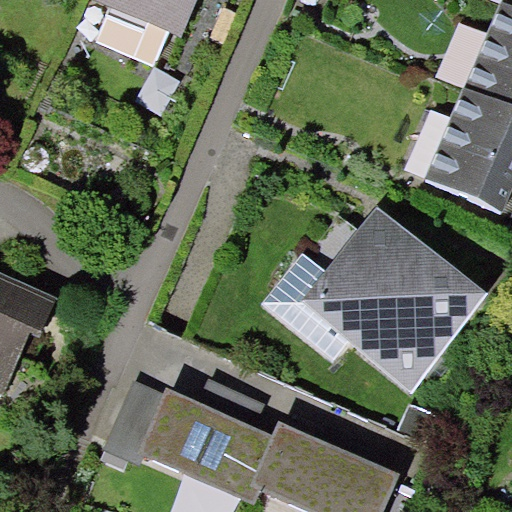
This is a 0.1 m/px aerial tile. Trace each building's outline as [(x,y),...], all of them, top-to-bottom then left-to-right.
[(208,0),(120,0),(121,0),(105,38),(167,64),(182,29),(194,34),(208,0)] [(511,13),(478,88),(511,103),(511,13)] [(436,179),(510,213),(511,208),(511,103),(478,88),(436,179)] [(491,295),(383,213),(308,311),(416,393),(491,295)] [(34,371),(66,303),(0,271),(0,355),(34,371)] [(172,391),(144,454),(258,504),(263,493),(306,511),(385,511),(401,477),(285,425),(279,438),(172,391)]
